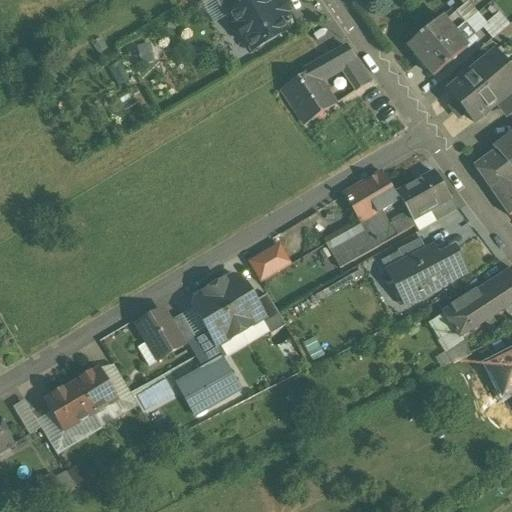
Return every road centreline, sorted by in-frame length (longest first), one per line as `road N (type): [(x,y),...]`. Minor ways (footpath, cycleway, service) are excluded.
road 1 (residential): [(0,388),(430,133)]
road 2 (residential): [(336,0),(430,133)]
road 3 (residential): [(430,133),(511,244)]
